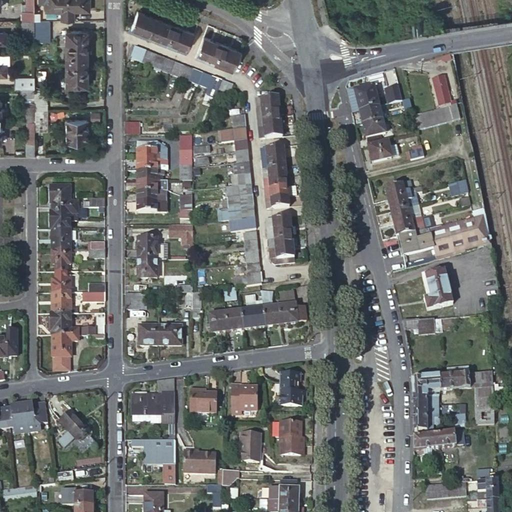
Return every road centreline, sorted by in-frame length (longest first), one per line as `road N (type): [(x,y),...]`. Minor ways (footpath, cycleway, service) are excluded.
road 1 (residential): [(402,511),(403,405),(373,257)]
road 2 (residential): [(336,350),(116,377)]
road 3 (residential): [(113,165),(116,377)]
road 4 (secondary): [(329,259),(312,66)]
road 5 (residential): [(116,0),(113,165)]
road 6 (secondary): [(332,511),(336,350)]
road 7 (residential): [(30,165),(31,304)]
road 8 (residential): [(373,257),(341,123)]
road 9 (residential): [(116,377),(114,511)]
